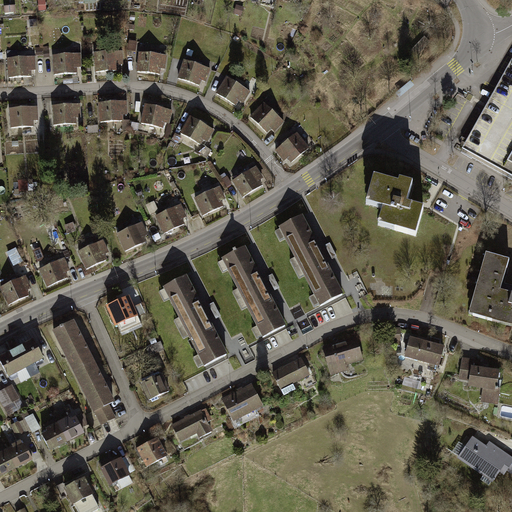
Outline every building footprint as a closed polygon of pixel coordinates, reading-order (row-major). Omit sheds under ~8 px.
[(123,51),(94,52),(96,72),(120,71),(119,65),(124,65),(123,51)] [(168,55),(139,52),(137,72),(161,74),(162,69),(166,69),(168,55)] [(81,53),(53,55),(54,75),(78,73),(78,67),(82,67),(81,53)] [(36,56),(7,58),(9,78),(32,76),(32,71),(37,70),(36,56)] [(185,59),(178,79),(201,86),(202,81),(207,82),(212,69),(185,59)] [(250,91),(226,77),(216,94),(236,106),(239,101),(242,103),(250,91)] [(511,153),(511,89),(505,86),(469,151),(502,171),(508,161),(511,153)] [(128,101),(99,102),(100,122),(124,121),(124,115),(128,115),(128,101)] [(264,103),(250,117),(267,134),(272,129),(274,132),(284,122),(264,103)] [(81,104),(52,105),(53,125),(78,124),(77,118),(82,118),(81,104)] [(173,110),(145,104),(141,123),(164,129),(166,123),(170,124),(173,110)] [(38,106),(10,108),(11,128),(34,127),(34,121),(39,120),(38,106)] [(216,130),(191,116),(181,133),(202,145),(205,140),(208,142),(216,130)] [(297,133),(275,151),(284,162),(288,159),(291,163),(310,148),(297,133)] [(511,153),(508,161),(502,171),(511,175),(511,153)] [(233,181),(243,198),(264,186),(261,181),(264,178),(257,166),(233,181)] [(402,184),(374,176),(365,205),(382,209),(377,226),(417,237),(426,207),(408,202),(413,184),(403,181),(402,184)] [(195,198),(203,216),(225,206),(222,201),(227,199),(221,186),(195,198)] [(156,216),(164,234),(186,224),(183,219),(188,217),(182,204),(156,216)] [(311,206),(288,215),(310,270),(333,261),(311,206)] [(117,234),(125,252),(147,242),(145,237),(149,235),(143,222),(117,234)] [(249,232),(226,241),(246,294),(269,286),(249,232)] [(78,252),(86,270),(108,260),(106,254),(110,252),(104,240),(78,252)] [(19,249),(11,251),(14,264),(22,262),(19,249)] [(511,259),(487,252),(469,315),(511,327),(511,259)] [(39,270),(47,288),(69,278),(67,273),(71,271),(65,258),(39,270)] [(185,261),(161,272),(182,323),(207,313),(185,261)] [(333,261),(311,271),(332,324),(355,315),(333,261)] [(0,287),(9,306),(30,296),(28,291),(32,289),(26,275),(0,287)] [(133,282),(110,292),(118,311),(141,301),(133,282)] [(270,287),(246,296),(266,351),(290,342),(270,287)] [(208,314),(183,324),(206,377),(231,366),(208,314)] [(82,374),(102,364),(82,323),(62,332),(82,374)] [(459,349),(411,330),(400,358),(448,377),(459,349)] [(373,339),(339,353),(348,374),(382,361),(373,339)] [(41,342),(7,361),(17,380),(52,360),(41,342)] [(511,399),(511,374),(472,359),(461,386),(510,406),(511,399)] [(102,364),(82,374),(107,425),(127,415),(102,364)] [(315,368),(284,381),(295,405),(325,392),(315,368)] [(165,376),(141,385),(150,406),(174,397),(165,376)] [(14,386),(0,393),(0,396),(7,409),(22,401),(14,386)] [(258,397),(227,410),(236,431),(267,417),(258,397)] [(97,429),(85,409),(63,421),(75,442),(97,429)] [(75,443),(62,422),(42,434),(55,455),(75,443)] [(201,422),(177,436),(188,456),(213,442),(201,422)] [(511,484),(511,461),(483,435),(463,457),(504,494),(511,484)] [(43,461),(32,440),(12,451),(23,471),(43,461)] [(149,443),(124,457),(134,474),(159,460),(149,443)] [(21,472),(11,453),(0,458),(0,477),(2,482),(21,472)] [(117,463),(94,475),(103,493),(126,481),(117,463)] [(83,482),(64,492),(74,510),(93,500),(83,482)]
